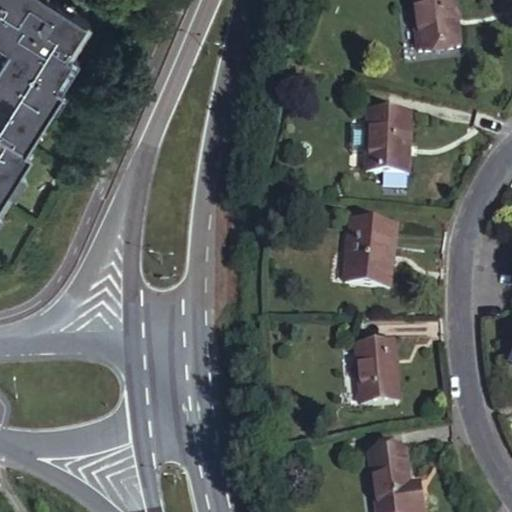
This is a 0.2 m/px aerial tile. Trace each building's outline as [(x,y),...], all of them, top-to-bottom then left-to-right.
[(0,196),(106,29),(59,0),(0,0),(0,42),(8,47),(0,60),(0,196)] [(448,0),(408,0),(418,53),(456,48),(448,0)] [(407,125),(365,120),(360,178),(402,182),(407,125)] [(385,234),(342,228),(334,287),(377,293),(385,234)] [(386,349),(347,354),(356,411),(393,405),(386,349)] [(364,457),(371,511),(417,511),(415,490),(402,491),(401,483),(397,453),(364,457)] [(414,482),(401,483),(402,491),(415,490),(414,482)]
